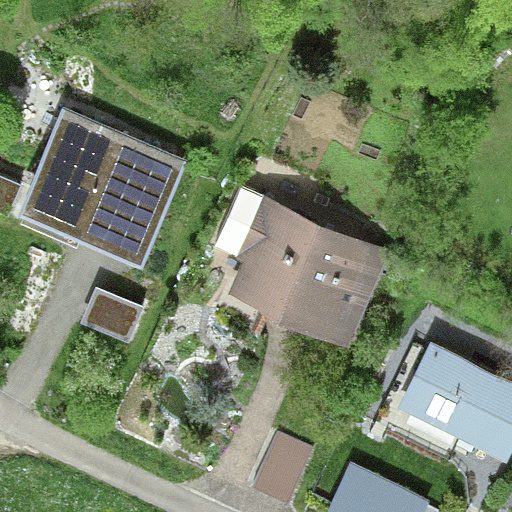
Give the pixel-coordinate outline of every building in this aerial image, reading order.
[(439,68),(459,44),(435,25),(416,49),(439,68)] [(133,244),(138,246),(175,163),(63,115),(30,193),(65,208),(68,202),(86,210),(81,222),(133,244)] [(0,177),(0,214),(4,217),(18,185),(0,177)] [(212,246),(250,263),(241,285),(339,329),(368,265),(363,255),(355,248),(273,211),(260,198),(239,189),(212,246)] [(511,439),(511,379),(434,345),(408,403),(508,448),(511,439)] [(281,432),(260,477),(287,490),(308,445),(281,432)] [(414,511),(423,496),(353,461),(334,500),(357,511),(414,511)]
